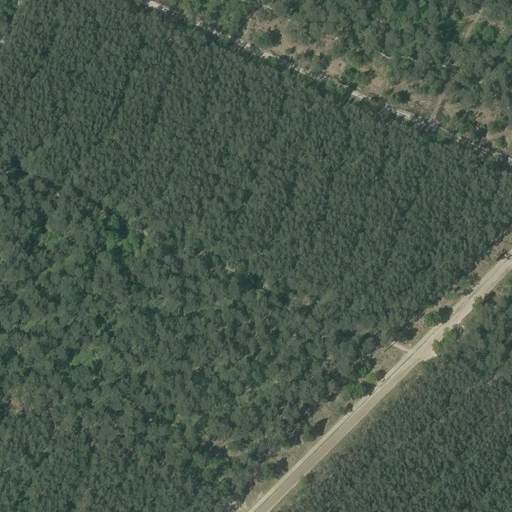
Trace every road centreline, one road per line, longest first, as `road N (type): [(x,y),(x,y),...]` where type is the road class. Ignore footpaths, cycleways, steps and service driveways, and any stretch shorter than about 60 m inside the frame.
road 1 (track): [(235,41),(511,165)]
road 2 (track): [(260,511),(413,357)]
road 3 (track): [(413,357),(511,262)]
